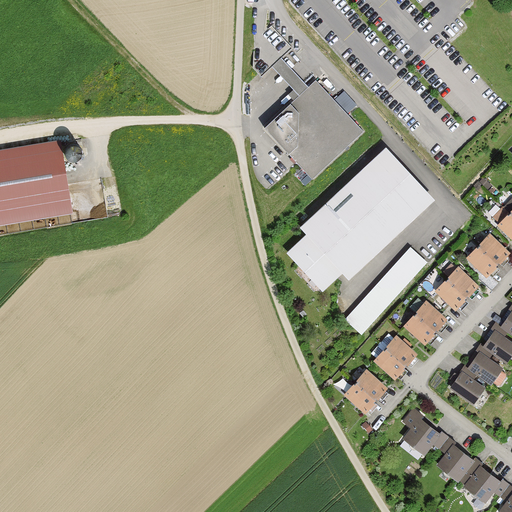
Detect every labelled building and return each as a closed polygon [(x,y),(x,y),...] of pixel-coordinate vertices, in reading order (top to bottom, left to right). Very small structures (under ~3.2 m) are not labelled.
[(0,150),(0,225),(74,213),(62,140),(0,150)] [(284,252),(319,290),(338,273),(345,280),(433,199),(383,146),(296,226),(303,234),(284,252)] [(511,206),(498,222),(511,235),(511,206)] [(465,258),(486,277),(508,252),(487,233),(465,258)] [(435,291),(456,310),(478,285),(457,266),(435,291)] [(402,325),(423,344),(445,319),(424,301),(402,325)] [(511,309),(510,308),(498,327),(511,335),(511,309)] [(511,342),(491,328),(479,347),(505,364),(511,354),(511,342)] [(372,358),(393,377),(415,352),(394,334),(372,358)] [(477,350),(464,368),(491,386),(503,367),(477,350)] [(342,394),(363,413),(386,388),(364,369),(342,394)] [(463,372),(451,390),(477,408),(490,390),(463,372)] [(421,415),(403,437),(424,455),(443,432),(421,415)] [(453,443),(435,465),(457,483),(475,460),(453,443)] [(481,464),(462,487),(484,504),(502,481),(481,464)] [(511,511),(511,491),(495,511),(511,511)]
